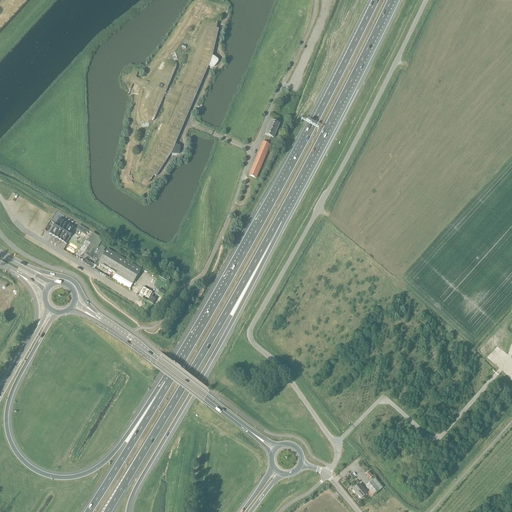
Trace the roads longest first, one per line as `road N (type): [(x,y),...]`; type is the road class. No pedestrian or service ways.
road 1 (unclassified): [(331,467),(337,449),(249,335),(425,0)]
road 2 (motorway): [(376,0),(168,382)]
road 3 (motorway): [(168,382),(93,471),(64,478),(35,471),(12,446),(7,406),(56,312)]
road 4 (motorway): [(107,511),(278,219)]
road 5 (motorway): [(128,511),(278,219)]
road 6 (unclassified): [(221,233),(315,0)]
road 7 (motorway): [(278,219),(390,0)]
road 8 (track): [(505,365),(439,436),(386,399),(333,443)]
road 9 (primary): [(255,435),(115,330)]
road 10 (unclassified): [(135,297),(23,230),(0,197)]
road 11 (motorway): [(168,382),(89,511)]
